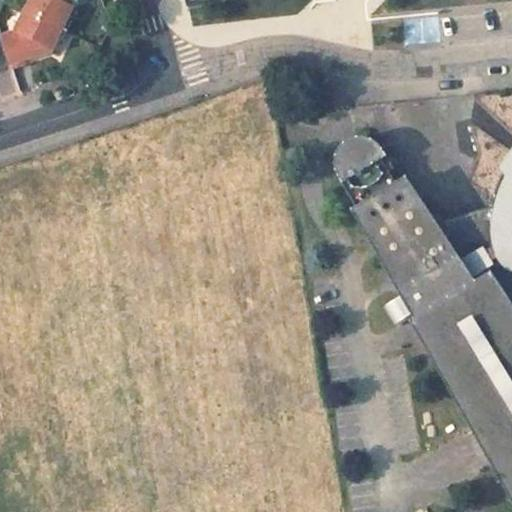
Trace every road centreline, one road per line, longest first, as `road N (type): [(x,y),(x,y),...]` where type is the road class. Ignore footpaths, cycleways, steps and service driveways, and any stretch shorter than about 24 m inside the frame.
road 1 (residential): [(166,86),(274,52),(386,69),(511,58)]
road 2 (residential): [(0,141),(166,86)]
